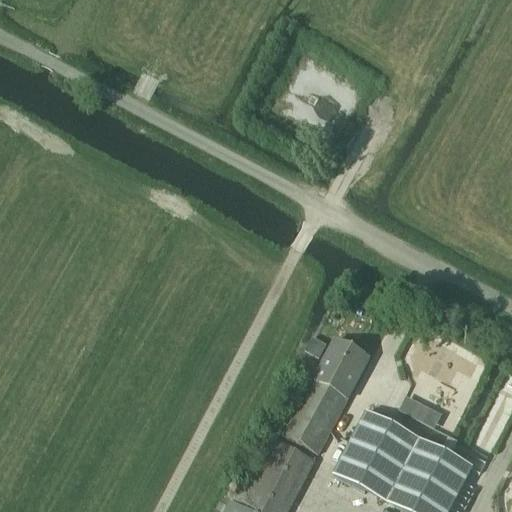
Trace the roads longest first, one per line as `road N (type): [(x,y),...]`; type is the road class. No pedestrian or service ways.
road 1 (unclassified): [(511,310),(0,37)]
road 2 (track): [(162,511),(315,221)]
road 3 (track): [(439,0),(315,221)]
